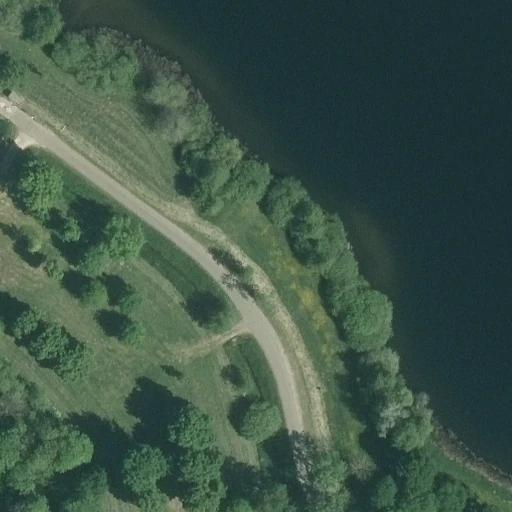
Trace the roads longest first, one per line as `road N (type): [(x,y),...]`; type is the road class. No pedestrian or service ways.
road 1 (unclassified): [(0,104),(180,239),(230,287),(281,370),(316,511)]
road 2 (track): [(29,125),(5,168),(11,210),(165,335),(196,343),(253,318)]
